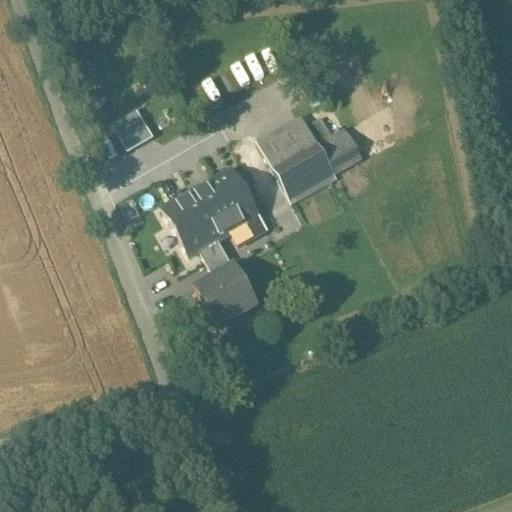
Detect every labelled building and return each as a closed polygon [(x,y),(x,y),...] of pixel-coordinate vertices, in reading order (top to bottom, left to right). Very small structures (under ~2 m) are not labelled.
[(239,62),(183,94),(201,125),(257,94),(239,62)] [(133,155),(158,142),(142,112),(117,126),(133,155)] [(313,145),(268,170),(287,205),(333,179),(332,178),(360,157),(351,144),(324,163),(313,145)] [(229,175),(216,182),(209,170),(188,182),(196,197),(222,241),(256,222),(229,175)] [(196,197),(164,215),(189,260),(197,255),(216,244),(222,241),(196,197)] [(268,223),(237,236),(242,249),(273,235),(268,223)] [(216,244),(197,255),(213,284),(196,293),(218,333),(255,312),(233,271),(232,272),(216,244)]
